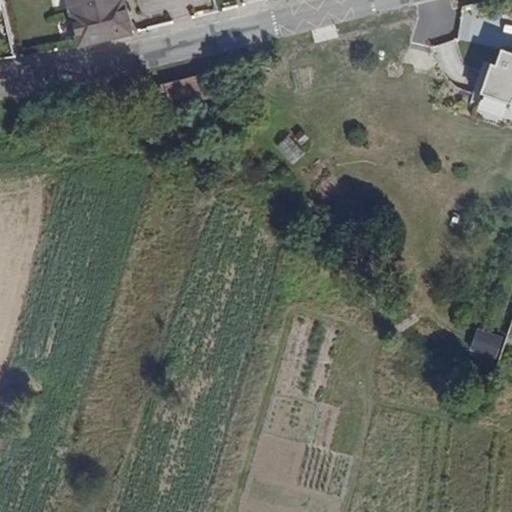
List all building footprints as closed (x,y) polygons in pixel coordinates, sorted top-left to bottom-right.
[(65,0),(76,45),(128,32),(120,0),(65,0)] [(511,49),(504,47),(499,62),(493,61),(483,92),(511,101),(511,49)] [(187,85),(159,89),(160,97),(169,96),(170,106),(190,103),(187,85)] [(290,135),(277,147),(292,163),(304,152),(290,135)] [(478,327),(471,348),(497,356),(504,335),(478,327)]
